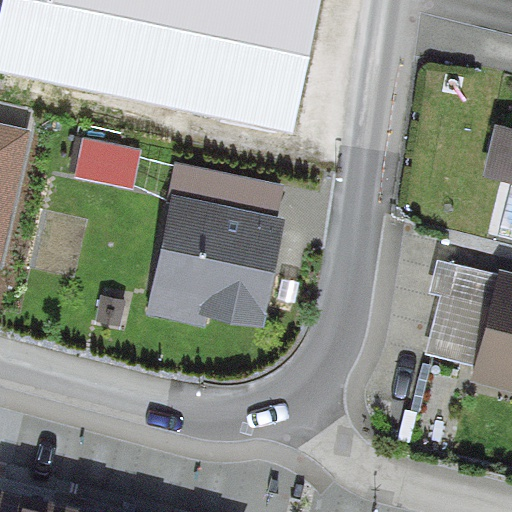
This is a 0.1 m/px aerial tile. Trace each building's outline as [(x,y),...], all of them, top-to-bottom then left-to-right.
[(311,0),(4,0),(0,23),(0,65),(285,126),(311,0)] [(14,113),(0,110),(0,164),(13,167),(20,136),(9,133),(14,113)] [(511,131),(496,128),(486,175),(511,180),(511,131)] [(279,189),(178,169),(151,310),(252,330),(279,189)] [(511,376),(510,386),(511,386),(511,281),(452,267),(445,296),(489,307),(474,366),(511,375),(511,376)] [(0,511),(75,511),(2,494),(0,502),(0,511)]
